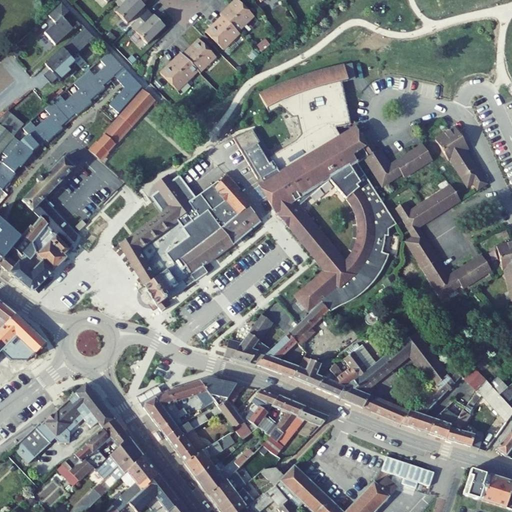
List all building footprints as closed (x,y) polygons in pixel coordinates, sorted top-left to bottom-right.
[(117,0),(115,3),(120,8),(115,12),(127,24),(145,7),(138,0),(117,0)] [(237,0),(236,0),(229,6),(230,7),(221,16),(240,35),(240,34),(239,33),(244,28),(243,27),(253,16),(237,0)] [(72,29),(62,18),(70,11),(62,3),(49,15),(56,23),(43,35),(54,46),(72,29)] [(136,33),(147,44),(165,27),(154,16),(153,16),(148,11),(131,27),(136,32),(136,33)] [(240,35),(221,16),(222,18),(213,27),(213,26),(206,33),(222,50),(233,40),(234,41),(240,35)] [(85,27),(45,64),(50,70),(46,74),(53,82),(58,78),(60,81),(71,71),(68,68),(75,62),(71,57),(76,52),(78,53),(95,38),(85,27)] [(257,46),(262,51),(269,44),(264,39),(257,46)] [(199,40),(191,47),(192,48),(183,56),(181,54),(200,74),(206,68),(205,67),(215,57),(199,40)] [(111,106),(119,113),(142,87),(109,52),(100,60),(105,66),(94,76),(89,70),(73,83),(79,89),(65,102),(60,95),(44,109),(50,115),(36,127),(30,121),(22,129),(28,135),(20,142),(14,137),(1,152),(7,157),(0,165),(0,187),(2,189),(16,174),(15,172),(20,167),(21,168),(35,154),(34,153),(47,141),(49,143),(54,139),(64,129),(63,127),(77,115),(78,116),(93,103),(92,102),(106,89),(105,87),(116,77),(126,89),(111,106)] [(167,66),(160,74),(177,91),(193,75),(194,76),(198,72),(200,74),(181,54),(168,67),(167,66)] [(133,65),(136,61),(131,57),(128,61),(133,65)] [(263,184),(260,185),(270,201),(269,202),(276,215),(280,213),(330,274),(328,274),(326,275),(316,281),(306,287),(321,303),(329,311),(372,284),(375,281),(382,271),(388,257),(389,255),(382,253),(384,246),(385,237),(388,237),(389,229),(396,224),(365,175),(358,179),(350,167),(357,163),(376,151),(371,144),(365,147),(353,128),(339,137),(335,129),(335,128),(350,125),(341,83),(347,82),(344,66),(324,70),(287,82),(259,95),(269,114),(281,109),(292,119),(297,118),(301,135),(296,142),(269,158),(252,131),(240,135),(233,139),(258,181),(260,179),(263,184)] [(115,144),(154,100),(144,91),(105,134),(115,144)] [(8,111),(0,117),(0,154),(1,152),(14,137),(24,124),(8,111)] [(466,151),(461,143),(464,142),(456,129),(451,132),(449,130),(435,139),(449,162),(450,161),(466,151)] [(90,151),(101,160),(115,144),(105,134),(90,151)] [(425,165),(433,161),(422,144),(414,149),(415,150),(408,154),(408,153),(405,155),(405,156),(394,163),(396,164),(402,174),(404,178),(425,165)] [(380,149),(376,151),(364,159),(369,166),(383,187),(402,174),(396,164),(389,168),(388,166),(390,164),(388,160),(387,161),(385,157),(385,156),(380,149)] [(364,159),(376,151),(357,163),(358,163),(364,159)] [(473,183),(477,190),(486,184),(476,168),(475,169),(473,166),(475,165),(473,161),(472,162),(469,158),(470,157),(466,151),(450,161),(454,168),(455,167),(467,187),(473,183)] [(64,177),(65,178),(75,169),(64,158),(44,178),(43,177),(41,176),(39,176),(37,177),(36,179),(36,180),(37,182),(39,183),(21,201),(32,211),(42,200),(44,198),(64,177)] [(195,278),(204,269),(202,268),(234,245),(261,223),(249,206),(250,206),(238,192),(240,190),(226,174),(219,183),(218,181),(195,198),(162,214),(177,221),(188,237),(166,254),(173,265),(155,279),(150,271),(139,276),(147,290),(148,292),(151,300),(153,299),(157,305),(161,312),(163,310),(171,305),(167,301),(196,280),(195,278)] [(157,193),(150,198),(162,214),(195,198),(178,176),(171,182),(167,176),(153,187),(157,193)] [(260,185),(259,186),(269,202),(270,201),(260,185)] [(460,200),(450,186),(429,199),(428,198),(422,202),(432,219),(440,215),(439,214),(445,210),(446,211),(450,208),(449,207),(460,200)] [(35,215),(46,204),(42,200),(32,211),(35,215)] [(425,224),(432,219),(422,202),(415,207),(415,208),(410,211),(405,204),(400,207),(400,206),(395,209),(410,232),(424,223),(425,224)] [(70,249),(77,238),(74,234),(46,204),(35,215),(39,218),(47,226),(69,250),(70,249)] [(280,213),(276,215),(326,275),(328,274),(330,274),(280,213)] [(119,244),(135,270),(146,264),(137,250),(177,221),(162,214),(129,238),(119,244)] [(0,263),(5,256),(10,251),(12,248),(20,238),(0,218),(0,263)] [(33,291),(66,258),(64,255),(69,250),(47,226),(39,218),(31,228),(30,227),(20,238),(12,248),(17,253),(22,257),(9,273),(29,291),(33,291)] [(82,221),(75,227),(78,230),(79,231),(86,225),(84,224),(82,221)] [(427,243),(421,232),(406,242),(419,263),(418,263),(423,271),(439,260),(434,252),(434,253),(430,247),(431,247),(428,243),(427,243)] [(503,271),(504,272),(511,270),(511,243),(497,247),(502,271),(503,271)] [(0,265),(9,273),(22,257),(17,253),(15,255),(10,260),(5,256),(0,263),(0,265)] [(484,277),(491,272),(481,255),(473,260),(473,261),(467,265),(467,264),(463,266),(464,267),(453,274),(454,276),(461,285),(463,289),(484,276),(484,277)] [(454,276),(448,280),(446,277),(449,275),(446,271),(446,272),(443,268),(444,268),(439,260),(423,271),(427,278),(428,277),(441,298),(461,285),(454,276)] [(139,276),(150,271),(146,264),(135,270),(139,276)] [(196,280),(207,273),(204,269),(195,278),(196,280)] [(383,282),(389,291),(398,285),(392,276),(383,282)] [(372,284),(329,311),(330,312),(331,312),(333,311),(336,309),(339,307),(341,306),(345,305),(347,303),(350,302),(353,300),(356,298),(360,296),(363,293),(366,290),(370,287),(372,284)] [(312,311),(321,303),(306,287),(300,292),(294,297),(305,311),(309,308),(312,311)] [(0,330),(15,315),(0,302),(0,330)] [(288,334),(300,347),(315,332),(312,328),(324,317),(329,311),(321,303),(312,311),(298,325),(288,334)] [(34,355),(46,344),(27,326),(15,315),(0,330),(0,351),(11,340),(29,357),(27,360),(27,361),(33,355),(34,356),(35,358),(36,357),(34,355)] [(255,345),(271,322),(262,315),(241,344),(229,341),(226,349),(230,349),(227,358),(231,359),(249,364),(255,365),(265,356),(251,351),(255,345)] [(437,363),(430,353),(414,333),(376,363),(367,370),(358,378),(352,381),(344,387),(338,398),(363,408),(372,412),(401,425),(408,414),(377,401),(369,397),(361,394),(409,356),(423,373),(428,380),(432,385),(434,388),(447,375),(437,363)] [(294,346),(302,354),(305,352),(300,347),(288,334),(271,350),(265,356),(255,365),(292,379),(298,368),(278,361),(294,346)] [(353,352),(367,370),(376,363),(362,345),(360,347),(357,344),(346,352),(349,355),(353,352)] [(265,356),(271,350),(255,345),(251,351),(265,356)] [(430,353),(437,363),(443,358),(435,348),(430,353)] [(351,368),(358,378),(367,370),(353,352),(349,355),(344,359),(351,368)] [(311,387),(316,376),(321,365),(318,364),(315,363),(307,359),(307,357),(305,356),(298,368),(292,379),(311,387)] [(343,374),(335,364),(329,370),(331,372),(336,379),(332,382),(344,387),(352,381),(358,378),(351,368),(343,374)] [(458,365),(453,369),(460,376),(463,379),(468,374),(458,365)] [(476,393),(480,389),(486,381),(474,368),(468,374),(463,379),(476,393)] [(453,369),(447,375),(434,388),(416,407),(411,412),(409,411),(408,414),(401,425),(421,432),(430,434),(434,420),(426,417),(422,416),(460,376),(453,369)] [(331,372),(323,379),(322,378),(317,389),(338,398),(344,387),(332,382),(336,379),(331,372)] [(424,384),(428,380),(423,373),(418,376),(424,384)] [(322,378),(316,376),(311,387),(317,389),(322,378)] [(507,388),(498,377),(489,385),(499,395),(507,388)] [(218,407),(226,401),(232,392),(236,386),(207,379),(199,381),(207,392),(214,402),(218,407)] [(183,386),(187,399),(207,392),(199,381),(183,386)] [(481,395),(506,423),(510,418),(511,414),(511,409),(509,407),(499,395),(489,385),(486,381),(480,389),(476,393),(467,406),(472,409),(481,395)] [(511,383),(507,388),(499,395),(509,407),(511,405),(509,403),(511,400),(511,383)] [(12,448),(28,464),(50,443),(49,443),(54,438),(58,443),(69,443),(70,433),(69,432),(83,419),(91,428),(98,423),(103,428),(114,420),(85,385),(68,400),(41,424),(40,423),(13,448),(12,448)] [(434,388),(432,385),(413,404),(416,407),(434,388)] [(181,401),(187,399),(183,386),(176,389),(177,393),(179,397),(181,401)] [(182,405),(181,401),(179,397),(177,393),(176,389),(166,392),(144,404),(143,408),(153,421),(165,412),(166,415),(176,408),(182,405)] [(261,390),(254,399),(265,405),(262,409),(268,412),(272,407),(278,397),(261,390)] [(231,407),(238,396),(232,392),(226,401),(231,407)] [(278,397),(272,407),(280,411),(284,400),(278,397)] [(248,421),(253,424),(257,427),(264,418),(268,412),(262,409),(265,405),(254,399),(251,402),(255,405),(258,407),(254,412),(251,411),(246,417),(246,419),(248,421)] [(280,411),(286,413),(276,427),(269,436),(270,438),(277,443),(305,408),(284,400),(280,411)] [(257,427),(253,424),(247,428),(231,407),(226,401),(218,407),(222,412),(235,431),(243,440),(258,428),(257,427)] [(211,411),(215,416),(222,412),(218,407),(211,411)] [(153,421),(165,438),(177,429),(178,430),(183,426),(179,419),(186,415),(185,412),(183,409),(178,412),(176,408),(166,415),(165,412),(153,421)] [(304,420),(320,426),(328,418),(305,408),(277,443),(283,447),(304,420)] [(468,409),(465,408),(463,411),(458,419),(451,429),(449,429),(446,440),(471,447),(479,450),(483,436),(475,433),(474,436),(460,432),(470,416),(465,413),(468,409)] [(434,420),(430,434),(446,440),(449,429),(451,429),(458,419),(444,410),(434,420)] [(165,438),(170,445),(182,436),(192,430),(200,425),(208,421),(205,415),(189,424),(190,426),(187,423),(183,426),(178,430),(177,429),(165,438)] [(264,418),(257,427),(258,428),(269,436),(276,427),(264,418)] [(91,466),(85,460),(110,438),(118,449),(128,439),(114,420),(103,428),(63,464),(79,481),(93,468),(91,466)] [(511,426),(495,450),(505,457),(511,447),(511,426)] [(182,436),(170,445),(185,464),(196,455),(201,451),(206,449),(192,430),(182,436)] [(229,447),(235,443),(229,434),(224,438),(229,447)] [(217,461),(214,456),(229,447),(224,438),(206,449),(201,451),(196,455),(185,464),(195,478),(211,465),(217,461)] [(262,446),(271,453),(272,453),(276,456),(283,447),(277,443),(270,438),(262,446)] [(96,470),(105,479),(110,474),(118,467),(137,450),(128,439),(118,449),(109,457),(105,460),(96,470)] [(249,472),(260,463),(271,453),(262,446),(254,453),(239,468),(226,480),(224,482),(208,496),(217,508),(236,494),(231,487),(249,472)] [(234,463),(239,468),(254,453),(250,449),(243,455),(234,463)] [(110,474),(117,481),(120,478),(127,472),(142,457),(137,450),(118,467),(110,474)] [(93,468),(95,471),(96,470),(105,460),(101,456),(91,466),(93,468)] [(119,511),(128,504),(142,491),(157,476),(142,457),(127,472),(135,483),(130,488),(111,505),(114,508),(110,511),(119,511)] [(432,472),(385,457),(380,471),(403,478),(401,483),(415,488),(417,483),(428,486),(432,472)] [(208,496),(224,482),(217,473),(223,469),(219,464),(217,461),(211,465),(195,478),(208,496)] [(265,470),(260,464),(260,463),(249,472),(255,478),(260,473),(265,470)] [(73,487),(79,481),(63,464),(57,470),(73,487)] [(342,511),(294,466),(284,476),(279,481),(303,504),(311,511),(342,511)] [(248,507),(255,501),(264,494),(274,486),(279,481),(284,476),(276,468),(265,470),(260,473),(268,480),(256,489),(254,487),(246,493),(240,499),(236,494),(217,508),(219,511),(238,511),(246,507),(246,508),(248,507)] [(482,501),(511,510),(511,482),(469,469),(462,495),(482,501)] [(126,485),(129,486),(130,488),(135,483),(127,472),(120,478),(126,485)] [(167,511),(169,511),(179,503),(174,497),(157,476),(142,491),(128,504),(134,511),(140,511),(147,506),(152,511),(156,511),(163,507),(167,511)] [(380,483),(377,486),(373,482),(344,511),(374,511),(398,488),(387,477),(380,483)] [(294,511),(295,511),(303,504),(279,481),(274,486),(287,501),(287,502),(294,511)] [(99,495),(104,490),(100,485),(94,490),(99,495)] [(294,511),(287,502),(287,501),(274,486),(264,494),(255,501),(263,509),(266,507),(263,504),(271,497),(273,501),(279,508),(277,509),(279,511),(294,511)] [(236,494),(240,499),(246,493),(243,488),(236,494)] [(71,511),(85,511),(101,497),(99,495),(94,490),(71,511)] [(263,504),(266,507),(273,501),(271,497),(263,504)] [(251,511),(259,511),(263,509),(255,501),(248,507),(251,511)] [(185,511),(179,503),(169,511),(185,511)]
